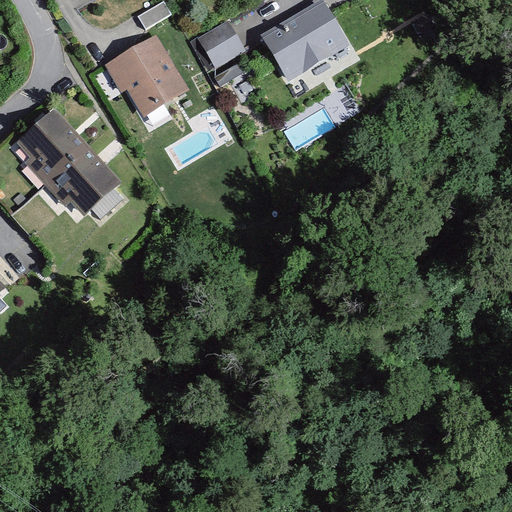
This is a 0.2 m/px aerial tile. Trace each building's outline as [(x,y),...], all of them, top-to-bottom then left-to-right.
[(324,5),(268,39),(293,80),(349,47),(324,5)] [(168,7),(144,19),(150,30),(174,18),(168,7)] [(229,29),(205,43),(220,68),(244,54),(229,29)] [(186,92),(158,41),(111,66),(124,91),(131,86),(146,114),(186,92)] [(119,183),(57,117),(26,146),(38,159),(31,166),(69,207),(74,202),(85,214),(119,183)]
